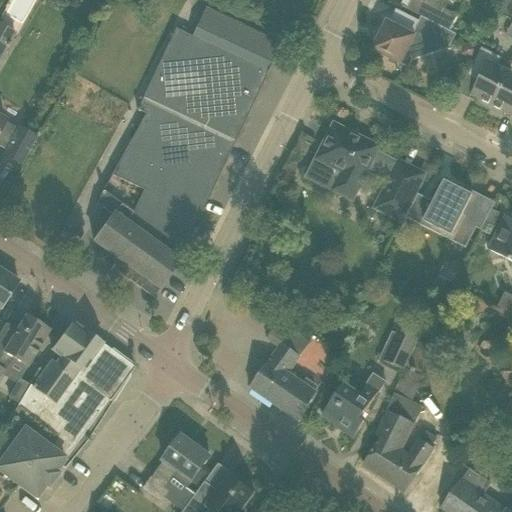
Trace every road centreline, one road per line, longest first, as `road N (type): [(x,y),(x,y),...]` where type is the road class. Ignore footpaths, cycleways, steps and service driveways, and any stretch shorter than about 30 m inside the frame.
road 1 (tertiary): [(161,351),(317,60)]
road 2 (tertiary): [(386,511),(161,351)]
road 3 (residential): [(511,164),(317,60)]
road 4 (residential): [(51,511),(161,351)]
road 5 (tertiary): [(161,351),(0,244)]
